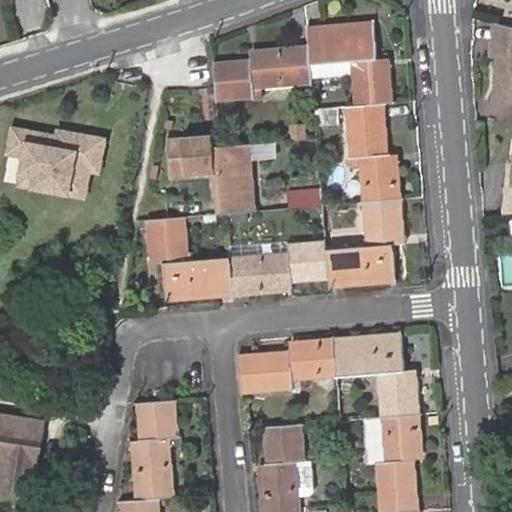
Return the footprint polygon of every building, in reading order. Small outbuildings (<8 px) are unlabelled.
[(511,26),(499,23),(497,40),(492,40),(490,52),(497,53),(491,98),(511,100),(511,26)] [(375,24),(309,31),(311,50),(312,71),(352,66),(357,111),(382,108),(395,107),(392,69),(379,70),(375,24)] [(258,64),(213,69),(215,95),(216,109),(262,105),(261,93),(314,88),(312,71),(311,50),(257,55),(258,64)] [(363,169),(366,207),(403,204),(400,166),(387,167),(382,108),(357,111),(347,111),(352,170),(363,169)] [(97,141),(10,125),(4,154),(23,157),(17,187),(86,200),(97,141)] [(216,179),(219,220),(230,219),(259,217),(252,149),(221,152),(206,153),(205,141),(166,145),(170,183),(216,179)] [(511,174),(511,188),(505,187),(502,215),(511,214),(511,174)] [(325,211),(324,193),(289,196),(291,214),(325,211)] [(403,204),(366,207),(371,249),(329,253),(331,284),(332,293),(397,287),(394,241),(406,240),(403,204)] [(171,309),(237,303),(234,265),(193,269),(188,223),(149,227),(152,263),(166,262),(171,309)] [(234,265),(237,303),(290,298),(290,287),(331,284),(329,253),(328,245),(286,249),(287,260),(234,265)] [(0,341),(11,344),(18,296),(0,293),(0,341)] [(373,380),(377,425),(415,421),(412,384),(404,384),(400,339),(333,344),(336,384),(373,380)] [(237,364),(240,401),(301,396),(300,387),(336,384),(333,344),(297,348),(298,359),(237,364)] [(134,507),(158,505),(174,504),(170,452),(179,451),(175,406),(137,409),(140,454),(129,455),(134,507)] [(0,481),(30,487),(41,429),(0,420),(0,481)] [(415,421),(377,425),(381,462),(372,463),(376,511),(415,511),(411,460),(419,459),(415,421)] [(296,511),(296,502),(306,501),(312,496),(310,471),(305,471),(301,431),(263,434),(267,479),(256,480),(258,511),(296,511)] [(0,493),(27,499),(30,487),(0,481),(0,493)]
